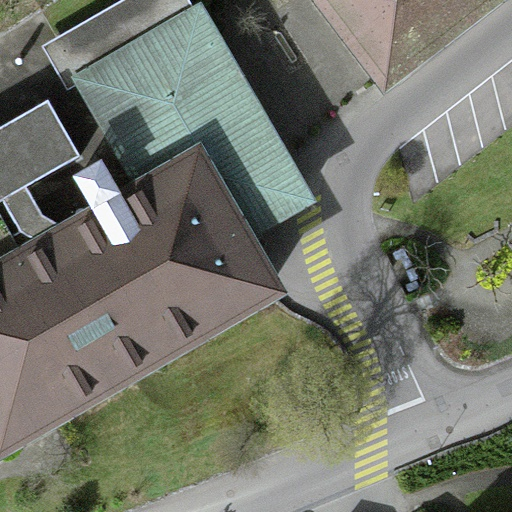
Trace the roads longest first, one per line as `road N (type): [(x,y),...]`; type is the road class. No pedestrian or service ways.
road 1 (unclassified): [(435,429),(349,231),(356,155),(511,36)]
road 2 (residential): [(204,511),(435,429)]
